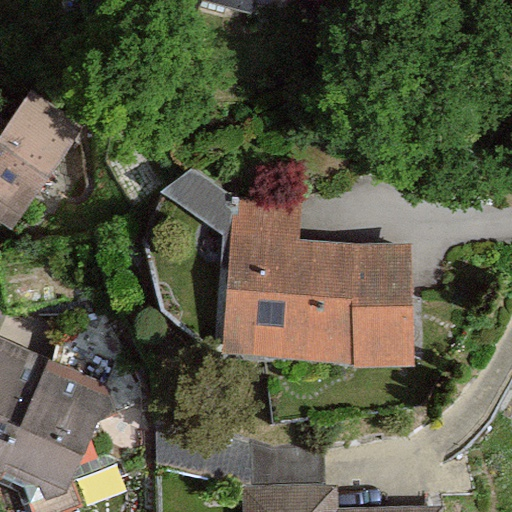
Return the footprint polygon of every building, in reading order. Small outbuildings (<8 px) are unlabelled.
[(203,0),(219,11),(250,19),(288,22),(288,5),(338,5),(338,0),(203,0)] [(101,133),(39,96),(21,127),(0,114),(0,208),(41,233),(101,133)] [(243,379),(435,386),(440,266),(320,262),(322,220),(249,217),(243,379)] [(69,511),(119,388),(0,341),(0,490),(55,511),(69,511)] [(252,511),(345,511),(345,498),(252,502),(252,511)]
